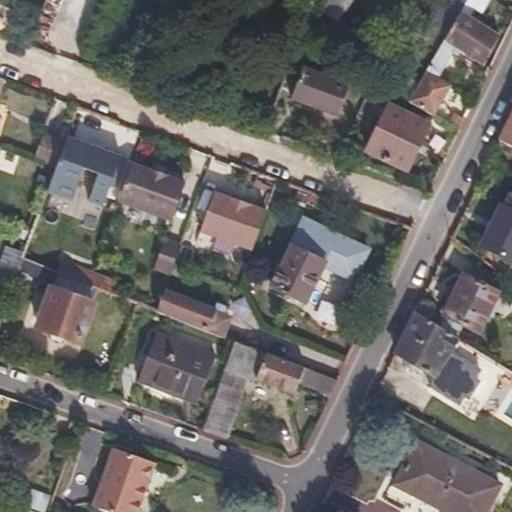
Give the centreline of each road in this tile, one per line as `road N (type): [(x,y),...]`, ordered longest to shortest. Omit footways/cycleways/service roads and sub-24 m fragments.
road 1 (residential): [(0,57),(438,215)]
road 2 (residential): [(308,484),(0,377)]
road 3 (residential): [(308,484),(438,215)]
road 4 (residential): [(438,215),(511,65)]
